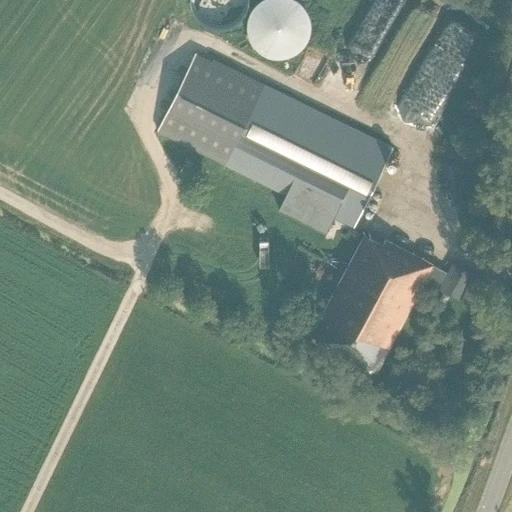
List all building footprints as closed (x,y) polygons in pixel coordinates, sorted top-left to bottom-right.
[(252,10),(249,14),(248,17),(247,20),(246,23),(246,27),(246,30),(247,33),(247,36),(248,40),(250,43),(251,46),(253,47),(254,49),(256,51),(257,52),(259,54),(261,55),(265,57),(268,58),(271,59),(275,60),(277,60),(281,60),(286,59),(288,58),(291,57),(295,55),(299,52),(301,50),(303,48),(305,45),(306,43),(307,41),(308,38),(309,35),(310,31),(310,28),(310,26),(310,23),(309,20),(308,17),(307,15),(306,12),(305,10),(303,7),(301,6),(299,3),(297,2),(293,0),(262,0),(259,2),(258,3),(255,5),(254,7),(252,10)] [(408,81),(434,95),(475,23),(449,9),(408,81)] [(158,128),(223,160),(355,225),(391,150),(194,54),(158,128)] [(421,287),(436,295),(439,289),(443,283),(448,273),(385,240),(382,244),(364,235),(309,337),(375,372),(421,287)] [(473,274),(453,264),(448,273),(443,283),(439,289),(453,297),(461,301),(472,276),(473,274)] [(487,282),(472,276),(461,301),(460,303),(475,309),(487,282)]
